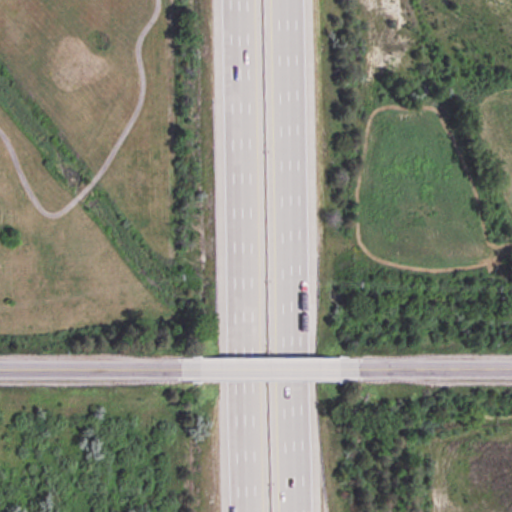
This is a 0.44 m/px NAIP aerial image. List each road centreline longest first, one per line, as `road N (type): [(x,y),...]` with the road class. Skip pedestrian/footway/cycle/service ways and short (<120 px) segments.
road 1 (motorway): [(232,0),(241,511)]
road 2 (motorway): [(299,511),(292,0)]
road 3 (tertiary): [(0,371),(203,371)]
road 4 (tertiary): [(342,371),(511,370)]
road 5 (tertiary): [(203,371),(342,371)]
